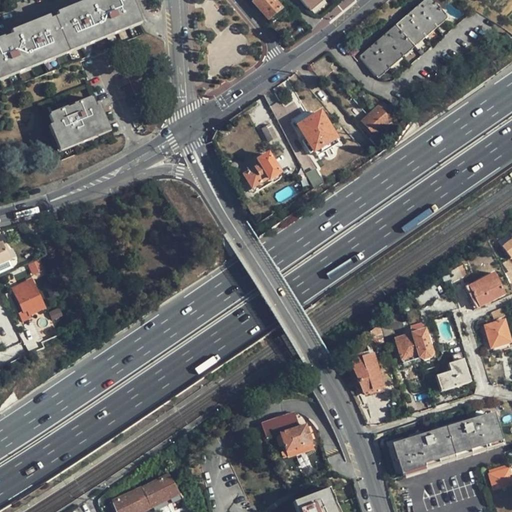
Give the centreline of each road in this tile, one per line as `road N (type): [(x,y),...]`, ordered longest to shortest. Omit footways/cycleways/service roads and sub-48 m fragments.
road 1 (motorway): [(0,485),(511,137)]
road 2 (motorway): [(511,93),(0,441)]
road 3 (residential): [(207,176),(356,435)]
road 4 (residential): [(366,466),(341,466),(324,425),(304,406),(275,408),(211,453),(219,511)]
road 5 (unknown): [(323,38),(379,84),(449,34)]
road 6 (residential): [(356,435),(491,395)]
road 7 (residential): [(179,0),(188,131)]
road 8 (residential): [(0,216),(115,173)]
